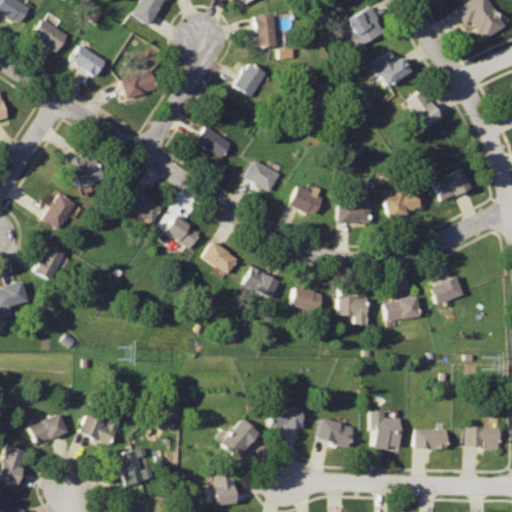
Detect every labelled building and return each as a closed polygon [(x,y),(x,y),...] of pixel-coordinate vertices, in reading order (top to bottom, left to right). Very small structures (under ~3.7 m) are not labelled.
[(15,0),(0,0),(0,13),(17,24),(26,7),(15,0)] [(137,0),(129,13),(146,23),(161,0),(137,0)] [(485,0),(465,0),(453,8),(463,23),(470,19),(482,39),(503,26),(485,0)] [(368,5),(346,19),(361,42),(382,30),(368,5)] [(270,14),(252,15),(254,43),(272,40),(270,14)] [(42,17),(30,35),(54,50),(64,33),(42,17)] [(78,43),(67,58),(93,75),(103,59),(78,43)] [(386,51),(370,60),(384,85),(410,69),(401,55),(391,60),(386,51)] [(247,61),(231,84),(246,94),(263,72),(247,61)] [(148,66),(117,77),(123,95),(153,86),(148,66)] [(419,89),(404,99),(422,126),(438,116),(419,89)] [(202,124),(191,141),(216,157),(227,140),(202,124)] [(82,153),(64,159),(74,187),(99,179),(92,157),(85,161),(82,153)] [(250,158),(240,177),(266,191),(275,172),(250,158)] [(459,168),(431,182),(439,200),(468,186),(459,168)] [(295,186),(287,203),(312,216),(320,198),(295,186)] [(131,187),(120,205),(146,221),(157,204),(131,187)] [(412,188),(381,198),(388,218),(418,208),(412,188)] [(56,191),(37,218),(54,229),(73,202),(56,191)] [(368,202),(336,201),(335,219),(366,222),(368,202)] [(170,213),(159,230),(185,248),(196,231),(170,213)] [(208,240),(197,255),(223,273),(233,258),(208,240)] [(44,243),(29,269),(46,281),(61,253),(44,243)] [(274,280),(247,268),(240,285),(267,297),(274,280)] [(454,276),(429,286),(436,305),(461,295),(454,276)] [(18,281),(0,286),(0,315),(7,313),(6,305),(23,299),(18,281)] [(319,293),(292,286),(288,304),(316,312),(319,293)] [(413,294),(380,301),(384,321),(417,315),(413,294)] [(364,297),(335,297),(335,315),(351,314),(351,322),(363,321),(364,297)] [(300,405),(268,405),(269,424),(300,423),(300,405)] [(380,409),(368,409),(367,428),(371,428),(370,445),(396,445),(396,415),(380,416),(380,409)] [(55,411),(23,424),(30,440),(62,429),(55,411)] [(82,412),(75,429),(105,443),(118,414),(109,411),(103,422),(82,412)] [(239,416),(217,440),(232,453),(255,430),(239,416)] [(320,416),(314,435),(345,443),(350,425),(320,416)] [(495,424),(461,423),(462,444),(495,444),(495,424)] [(443,427),(412,426),(412,444),(443,445),(443,427)] [(2,443),(0,449),(0,479),(12,483),(23,450),(2,443)] [(130,448),(113,453),(124,484),(140,479),(135,463),(143,460),(141,453),(133,456),(130,448)] [(230,467),(209,469),(214,502),(234,499),(230,467)] [(6,495),(0,496),(0,511),(19,511),(18,506),(10,508),(6,495)] [(118,499),(114,511),(133,511),(136,503),(118,499)]
